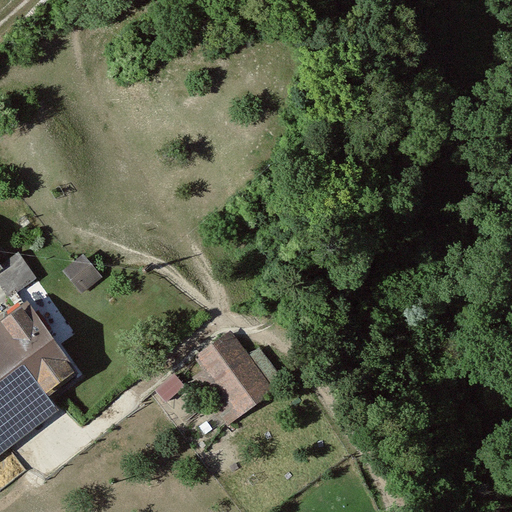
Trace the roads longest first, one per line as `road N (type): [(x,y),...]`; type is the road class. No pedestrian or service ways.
road 1 (track): [(0,406),(79,435),(90,431),(215,318),(163,267),(84,245),(39,198)]
road 2 (track): [(215,318),(224,297),(85,81),(78,52)]
road 3 (track): [(215,318),(270,333),(336,403),(393,511)]
